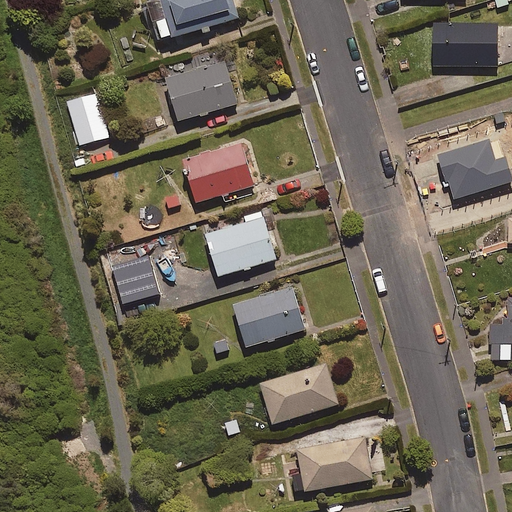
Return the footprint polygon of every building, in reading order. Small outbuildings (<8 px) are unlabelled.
[(238,18),(233,0),(146,0),(156,38),(238,18)] [(501,24),(433,24),(433,65),(501,65),(501,24)] [(236,103),(224,60),(166,76),(179,120),(236,103)] [(109,136),(96,92),(67,100),(79,144),(109,136)] [(511,135),(474,136),(475,179),(511,178),(511,135)] [(183,161),(196,203),(221,195),(223,203),(256,192),(240,143),(183,161)] [(154,231),(190,217),(185,204),(180,205),(176,194),(163,199),(168,211),(149,218),(154,231)] [(275,258),(262,215),(204,232),(218,276),(275,258)] [(304,328),(291,286),(232,304),(245,346),(304,328)] [(511,298),(508,299),(509,322),(489,323),(490,359),(511,358),(511,298)] [(325,361),(257,381),(270,424),(338,404),(325,361)] [(364,437),(296,447),(303,490),(371,480),(364,437)]
